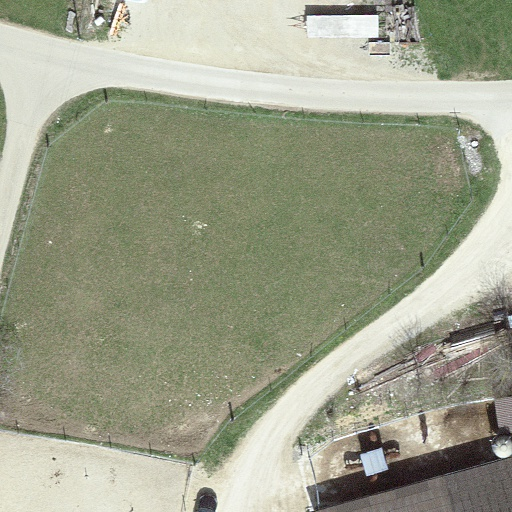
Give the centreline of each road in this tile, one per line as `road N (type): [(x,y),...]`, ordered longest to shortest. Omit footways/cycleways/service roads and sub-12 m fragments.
road 1 (unclassified): [(511,101),(321,99),(0,44)]
road 2 (track): [(264,511),(251,473),(280,428),(461,289),(511,228)]
road 3 (track): [(0,211),(40,55)]
